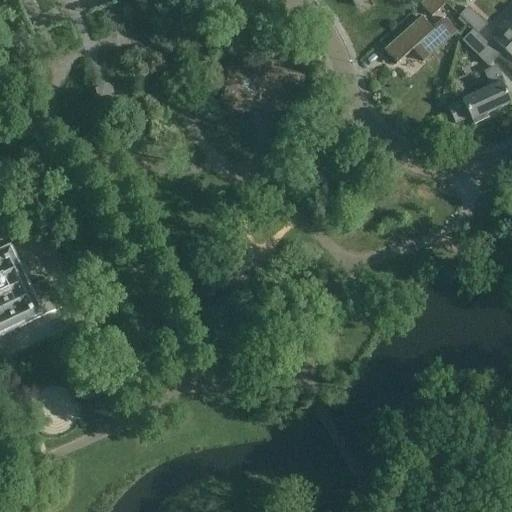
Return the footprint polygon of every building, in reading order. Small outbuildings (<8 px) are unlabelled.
[(349,0),(355,8),(368,0),(349,0)] [(445,4),(441,0),(424,0),(419,5),(430,17),(445,4)] [(467,8),(459,16),(469,25),(478,34),(485,26),(467,8)] [(432,31),(421,19),(400,37),(398,36),(396,38),(397,40),(384,51),(396,65),(412,51),(422,62),(456,32),(445,20),(432,31)] [(511,20),(503,29),(508,34),(498,44),(511,57),(511,20)] [(468,26),(472,30),(462,41),(488,66),(498,56),(497,55),(476,35),(478,34),(469,25),(468,26)] [(293,112),(300,78),(230,64),(223,98),(293,112)] [(486,115),(511,104),(502,85),(502,84),(494,67),(483,72),(490,87),(447,107),(455,124),(470,117),(472,122),(473,122),(474,125),(488,119),(486,115)] [(369,168),(343,145),(340,145),(320,168),(320,170),(346,194),(349,194),(369,171),(369,168)] [(41,319),(61,309),(47,280),(34,287),(30,279),(23,282),(9,251),(0,254),(0,338),(41,319)] [(257,277),(222,270),(215,309),(250,315),(257,277)]
